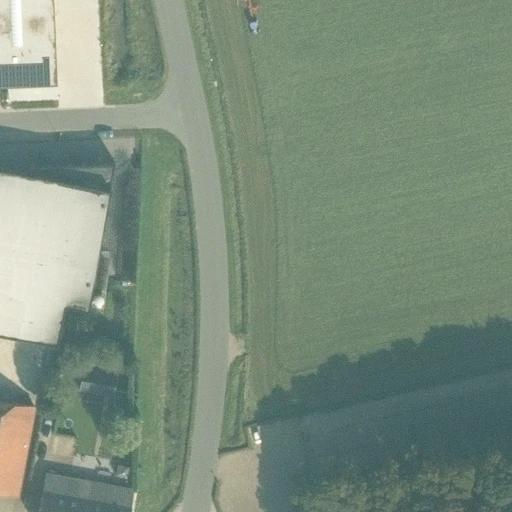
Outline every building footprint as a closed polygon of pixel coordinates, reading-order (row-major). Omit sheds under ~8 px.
[(50,0),(0,0),(0,83),(54,81),(50,0)] [(27,172),(0,166),(0,332),(54,342),(61,303),(85,308),(113,162),(28,166),(27,172)] [(82,369),(79,388),(112,394),(115,374),(82,369)] [(0,400),(0,494),(15,497),(32,406),(0,400)] [(128,467),(117,465),(115,475),(125,477),(128,467)] [(44,473),(38,507),(36,511),(128,511),(130,507),(129,507),(133,490),(44,473)]
